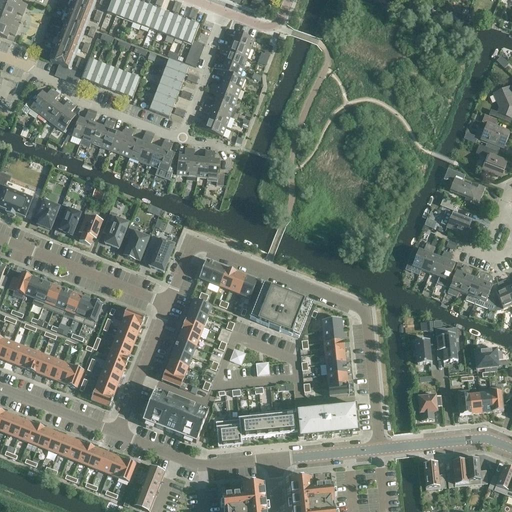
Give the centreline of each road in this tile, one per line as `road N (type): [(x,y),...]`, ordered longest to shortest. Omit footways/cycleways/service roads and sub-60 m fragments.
road 1 (residential): [(168,305),(192,244),(366,311),(378,449)]
road 2 (residential): [(181,141),(82,103),(0,57)]
road 3 (residential): [(168,305),(0,239)]
road 4 (unclassified): [(117,433),(198,465),(273,459)]
road 5 (residential): [(117,433),(168,305)]
road 6 (residential): [(181,141),(224,13)]
road 7 (unclassified): [(378,449),(482,439),(511,448)]
road 8 (unclassified): [(0,387),(117,433)]
